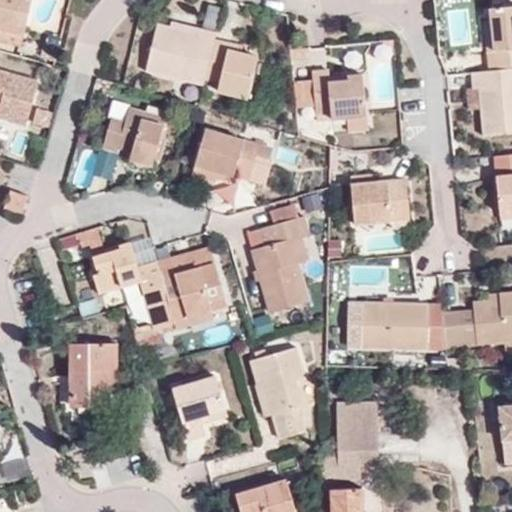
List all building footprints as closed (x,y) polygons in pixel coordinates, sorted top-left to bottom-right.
[(0,0),(0,35),(23,41),(31,0),(0,0)] [(511,5),(490,8),(491,21),(494,49),(487,50),(489,71),(511,68),(510,49),(511,48),(511,5)] [(200,26),(173,19),(172,25),(199,32),(200,26)] [(491,21),(484,22),(487,50),(494,49),(491,21)] [(206,77),(216,37),(217,31),(200,26),(199,32),(172,25),(159,22),(147,69),(204,84),(206,77)] [(229,47),(230,41),(216,37),(206,77),(220,81),(218,90),(249,98),(259,55),(241,50),(229,47)] [(241,50),(243,44),(230,41),(229,47),(241,50)] [(292,56),(310,55),(310,47),(291,49),(292,56)] [(374,104),(400,102),(397,51),(371,53),(374,104)] [(38,80),(0,68),(0,105),(0,106),(0,107),(0,115),(26,124),(38,80)] [(485,135),(511,133),(511,68),(489,71),(473,72),(474,88),(481,88),(483,108),(485,135)] [(313,70),(315,82),(292,84),(294,110),(317,108),(317,114),(332,113),(333,119),(347,118),(368,116),(365,73),(330,76),(330,69),(313,70)] [(474,88),(476,108),(483,108),(481,88),(474,88)] [(164,123),(144,117),(145,111),(130,106),(126,120),(114,117),(104,148),(117,152),(119,146),(133,150),(132,156),(131,159),(153,165),(155,157),(160,138),(164,123)] [(164,123),(166,117),(145,111),(144,117),(164,123)] [(348,126),(369,124),(368,116),(347,118),(348,126)] [(273,147),(207,127),(196,164),(234,176),(236,172),(251,176),(257,154),(270,159),(273,147)] [(160,159),(166,140),(160,138),(155,157),(160,159)] [(117,152),(132,156),(133,150),(119,146),(117,152)] [(511,154),(495,156),(497,176),(500,214),(511,212),(511,154)] [(232,183),(234,176),(196,164),(193,176),(217,183),(218,179),(232,183)] [(373,172),(351,174),(352,183),(374,182),(373,172)] [(410,219),(406,178),(374,182),(352,183),(355,224),(410,219)] [(5,208),(22,213),(29,194),(12,189),(5,208)] [(311,232),(306,216),(298,218),(303,235),(311,232)] [(309,259),(303,235),(298,218),(262,228),(267,244),(254,248),(259,268),(262,278),(271,311),(310,300),(299,262),(309,259)] [(99,292),(141,281),(154,328),(160,326),(174,322),(176,322),(162,269),(159,261),(139,267),(131,240),(118,244),(120,248),(105,253),(95,256),(100,274),(94,276),(99,292)] [(118,244),(104,247),(105,253),(120,248),(118,244)] [(176,274),(173,266),(162,269),(176,322),(174,322),(177,329),(197,323),(195,316),(213,311),(211,303),(226,298),(217,263),(176,274)] [(256,280),(262,278),(259,268),(253,270),(256,280)] [(500,299),(474,301),(475,310),(478,345),(505,343),(504,338),(511,337),(511,291),(500,293),(500,299)] [(213,313),(229,308),(226,298),(211,303),(213,311),(213,313)] [(443,304),(364,303),(364,307),(363,347),(427,348),(446,348),(443,313),(443,304)] [(348,307),(348,346),(363,347),(364,307),(348,307)] [(475,310),(465,311),(467,346),(478,345),(475,310)] [(215,318),(213,313),(213,311),(195,316),(197,323),(215,318)] [(467,346),(465,311),(443,313),(446,348),(467,346)] [(162,333),(177,329),(174,322),(160,326),(162,333)] [(70,405),(117,406),(117,344),(71,343),(70,405)] [(298,346),(271,355),(258,358),(254,360),(269,416),(276,414),(280,429),(307,420),(303,406),(306,404),(299,381),(307,378),(298,346)] [(268,348),(256,352),(258,358),(271,355),(268,348)] [(190,440),(206,435),(203,424),(201,418),(227,410),(217,376),(174,388),(190,440)] [(338,451),(325,451),(325,465),(360,464),(378,464),(377,402),(338,402),(338,451)] [(511,407),(501,408),(507,458),(511,457),(511,407)] [(203,424),(229,416),(227,410),(201,418),(203,424)] [(326,479),(360,479),(360,464),(325,465),(326,479)] [(313,480),(326,479),(325,465),(313,465),(313,480)] [(296,511),(287,479),(237,493),(243,511),(260,511),(263,511),(296,511)] [(331,511),(363,511),(363,487),(330,488),(331,511)]
